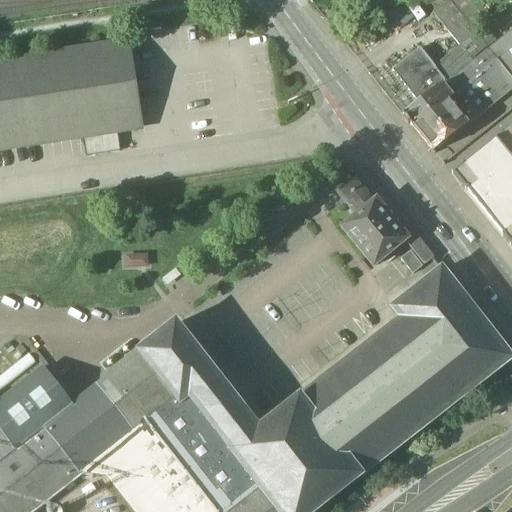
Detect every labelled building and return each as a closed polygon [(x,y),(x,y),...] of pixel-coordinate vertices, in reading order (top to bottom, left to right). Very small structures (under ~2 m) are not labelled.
[(473,0),(449,2),(470,29),(487,16),(473,0)] [(398,2),(385,12),(399,31),(412,22),(398,2)] [(470,29),(449,2),(432,14),(461,50),(471,62),(472,61),(486,49),(470,29)] [(511,32),(473,63),(473,62),(442,87),(453,100),(448,104),(467,128),(511,92),(511,81),(497,62),(511,49),(511,32)] [(392,72),(406,89),(433,67),(420,50),(392,72)] [(433,67),(406,89),(419,105),(442,87),(473,62),(472,61),(471,62),(461,50),(436,70),(433,67)] [(121,51),(0,69),(0,146),(82,134),(116,129),(132,126),(121,51)] [(419,105),(403,117),(433,155),(467,128),(448,104),(453,100),(442,87),(419,105)] [(116,129),(82,134),(84,143),(86,158),(119,153),(117,137),(116,129)] [(502,135),(495,140),(511,160),(511,147),(502,135)] [(511,160),(495,140),(452,175),(466,193),(467,192),(503,236),(501,237),(510,248),(511,248),(511,160)] [(354,179),(336,193),(357,218),(375,204),(355,179),(354,179)] [(376,203),(375,204),(357,218),(342,230),(374,269),(405,243),(408,241),(407,240),(376,203)] [(432,260),(413,235),(407,240),(408,241),(405,243),(424,267),(432,260)] [(441,271),(392,309),(401,321),(258,432),(175,326),(138,354),(180,407),(189,401),(275,511),(318,511),(511,362),(441,271)] [(0,401),(0,511),(30,511),(80,474),(107,477),(133,511),(275,511),(189,401),(180,407),(138,354),(72,407),(44,369),(0,401)] [(361,496),(365,500),(379,489),(375,485),(361,496)]
